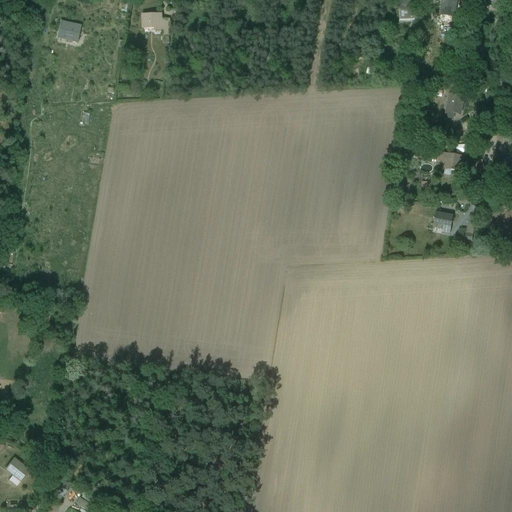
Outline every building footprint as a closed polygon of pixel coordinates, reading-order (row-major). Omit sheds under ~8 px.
[(415,19),(415,1),(398,1),(399,19),(415,19)] [(141,34),(169,35),(170,12),(142,12),(141,34)] [(86,41),(87,23),(64,21),(63,39),(86,41)] [(452,119),(453,114),(459,115),(463,96),(448,94),(444,117),(452,119)] [(437,168),(461,173),(464,157),(440,152),(437,168)] [(442,234),(449,235),(450,215),(430,213),(429,228),(442,229),(442,234)] [(465,241),(479,242),(480,220),(474,219),(473,229),(466,229),(465,241)] [(3,470),(18,482),(27,471),(12,459),(3,470)]
